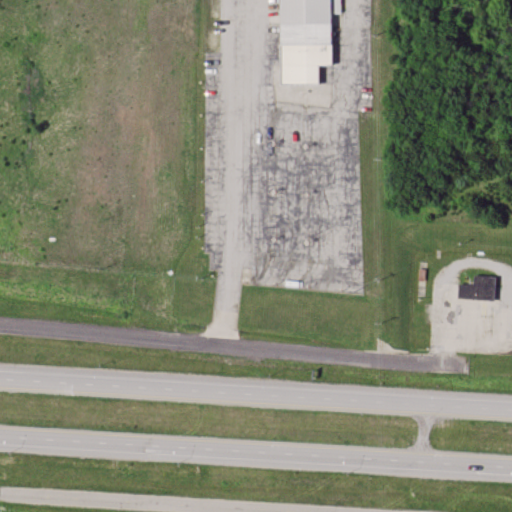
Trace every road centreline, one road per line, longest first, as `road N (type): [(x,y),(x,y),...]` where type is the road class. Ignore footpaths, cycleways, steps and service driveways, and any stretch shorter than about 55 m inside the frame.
road 1 (trunk): [(511,411),(0,379)]
road 2 (trunk): [(0,437),(511,466)]
road 3 (residential): [(0,499),(265,511)]
